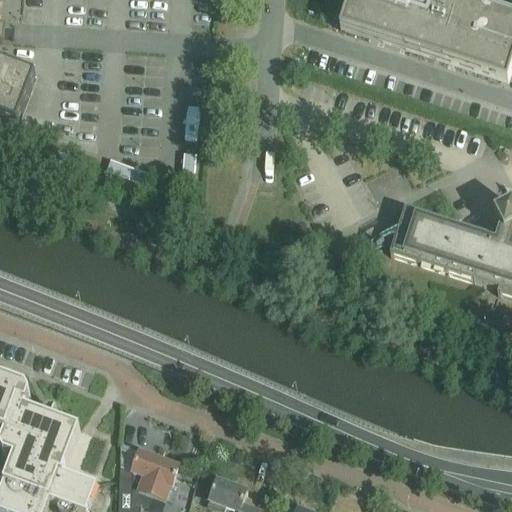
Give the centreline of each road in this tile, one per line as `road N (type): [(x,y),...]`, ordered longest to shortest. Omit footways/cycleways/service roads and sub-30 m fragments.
road 1 (residential): [(0,322),(121,367),(138,399),(450,511)]
road 2 (secondary): [(0,292),(387,452)]
road 3 (unclassified): [(275,0),(264,164)]
road 4 (secondary): [(387,452),(511,501)]
road 5 (secondary): [(511,479),(387,452)]
